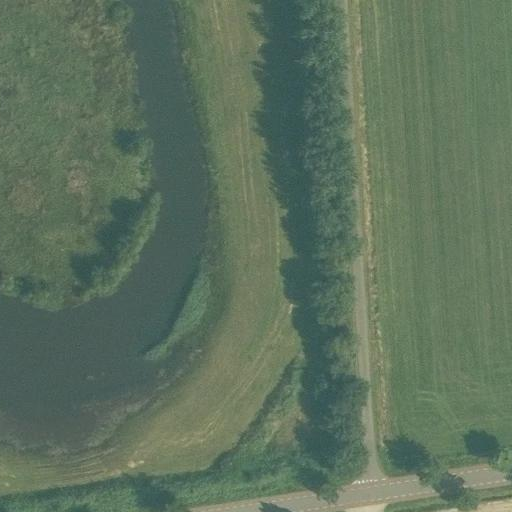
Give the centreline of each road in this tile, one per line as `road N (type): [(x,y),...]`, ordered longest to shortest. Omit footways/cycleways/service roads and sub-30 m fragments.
road 1 (unclassified): [(371,493),(343,0)]
road 2 (secondary): [(371,493),(511,472)]
road 3 (secondary): [(248,511),(371,493)]
